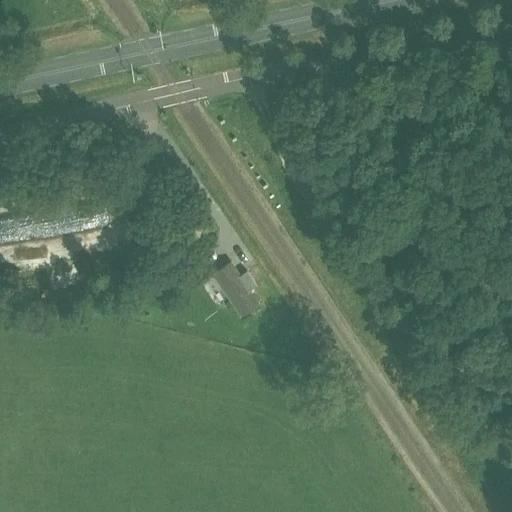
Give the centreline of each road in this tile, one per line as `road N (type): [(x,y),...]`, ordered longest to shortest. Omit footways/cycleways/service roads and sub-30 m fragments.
road 1 (unclassified): [(511,380),(462,369),(442,351),(364,237),(323,206),(278,153),(247,77)]
road 2 (primary): [(0,85),(408,0)]
road 3 (unclassified): [(247,77),(511,25)]
road 4 (unclassified): [(0,137),(247,77)]
